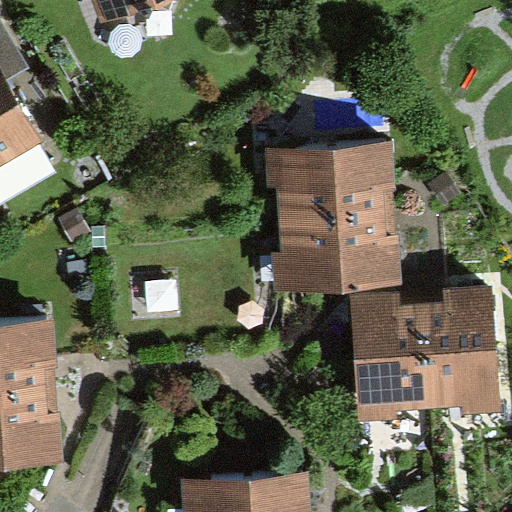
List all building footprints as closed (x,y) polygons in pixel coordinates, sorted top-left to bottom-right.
[(97,0),(104,17),(150,0),(97,0)] [(0,19),(0,58),(17,47),(0,19)] [(0,162),(38,140),(0,76),(0,162)] [(395,192),(393,144),(266,150),(268,190),(277,190),(280,253),(272,253),(274,303),(360,300),(398,299),(402,298),(400,240),(387,241),(385,193),(395,192)] [(496,415),(493,290),(448,291),(448,308),(442,308),(406,309),(398,309),(398,299),(360,300),(363,418),(393,417),(393,411),(467,409),(468,416),(496,415)] [(53,325),(0,327),(0,469),(62,468),(60,418),(48,419),(46,368),(54,368),(53,325)] [(311,511),(309,477),(186,483),(187,511),(311,511)]
